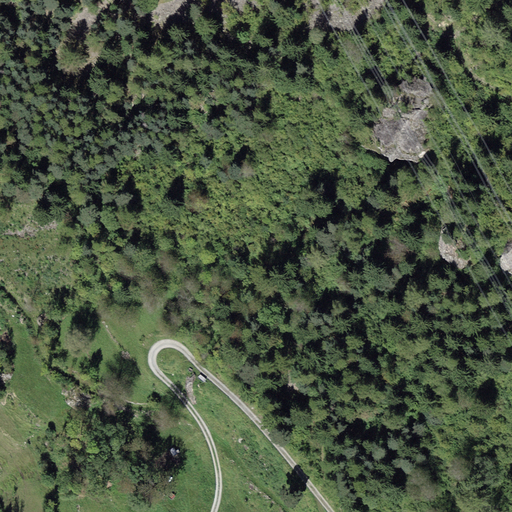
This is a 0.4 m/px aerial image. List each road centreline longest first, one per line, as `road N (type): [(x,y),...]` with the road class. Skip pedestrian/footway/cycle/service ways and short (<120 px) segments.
road 1 (track): [(213,511),(220,486),(211,443),(179,392),(152,369),(154,350),(169,343),(258,421),(334,511)]
road 2 (track): [(202,424),(169,405),(83,401)]
